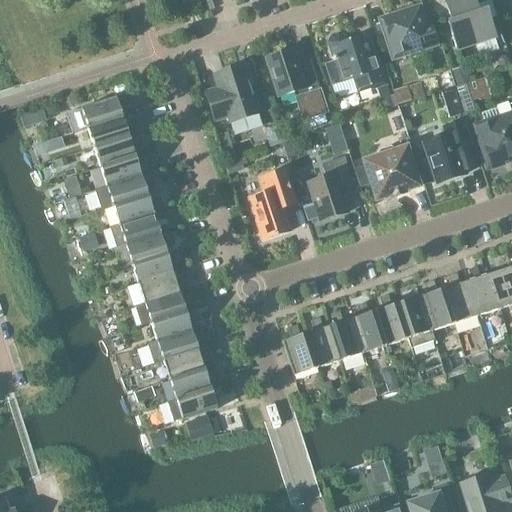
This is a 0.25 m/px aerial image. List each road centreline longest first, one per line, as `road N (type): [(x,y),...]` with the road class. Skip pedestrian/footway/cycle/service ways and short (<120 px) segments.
road 1 (residential): [(246,294),(157,57),(339,0)]
road 2 (residential): [(246,294),(511,209)]
road 3 (residential): [(313,511),(246,294)]
